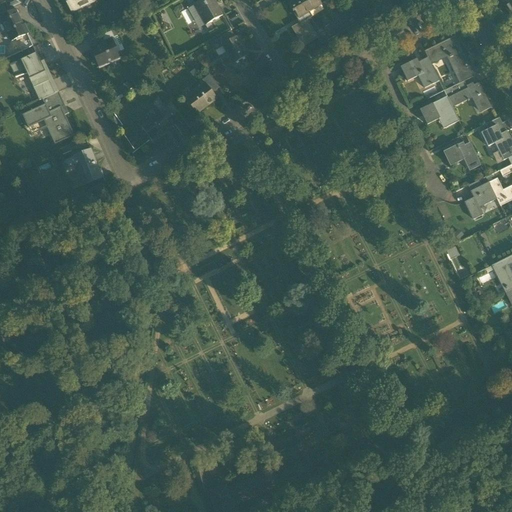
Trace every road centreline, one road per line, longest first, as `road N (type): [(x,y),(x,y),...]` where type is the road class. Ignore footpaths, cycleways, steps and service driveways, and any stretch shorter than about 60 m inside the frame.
road 1 (residential): [(293,89),(129,186),(44,0)]
road 2 (residential): [(372,42),(439,186)]
